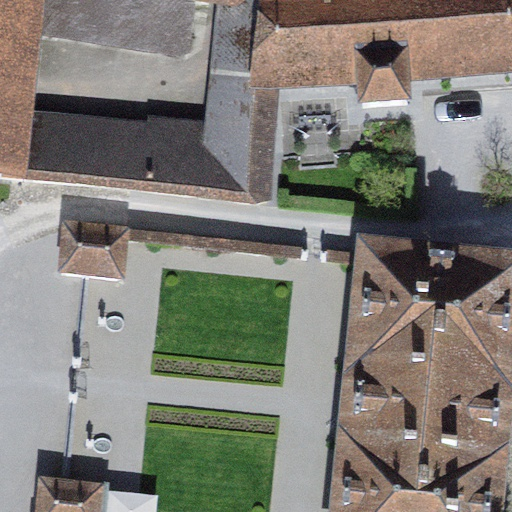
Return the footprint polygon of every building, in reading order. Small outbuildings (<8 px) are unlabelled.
[(20,0),(0,0),(0,179),(1,180),(2,169),(20,14),(20,0)] [(182,55),(190,3),(172,0),(20,0),(20,14),(33,16),(41,23),(53,34),(182,55)] [(511,0),(330,0),(265,4),(255,86),(276,85),(361,79),(363,108),(407,105),(405,76),(511,67),(511,0)] [(255,86),(265,4),(217,6),(205,132),(199,190),(213,192),(215,167),(247,170),(244,195),(269,190),(276,85),(255,86)] [(2,169),(26,172),(30,122),(41,23),(33,16),(20,14),(2,169)] [(94,179),(199,190),(205,132),(150,127),(149,133),(30,122),(26,172),(26,173),(94,179)] [(213,192),(244,195),(247,170),(215,167),(213,192)] [(66,230),(62,276),(121,282),(126,236),(66,230)] [(489,511),(511,297),(511,275),(370,261),(358,374),(377,376),(373,413),(369,451),(350,449),(344,511),(489,511)] [(103,511),(106,491),(41,485),(38,511),(103,511)]
